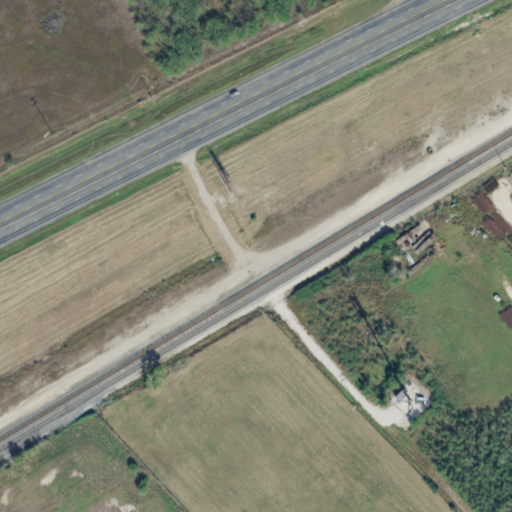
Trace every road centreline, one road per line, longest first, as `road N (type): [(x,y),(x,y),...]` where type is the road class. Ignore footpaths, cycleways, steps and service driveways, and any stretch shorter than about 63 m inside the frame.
road 1 (trunk): [(0,223),(451,0)]
road 2 (track): [(379,415),(264,288)]
